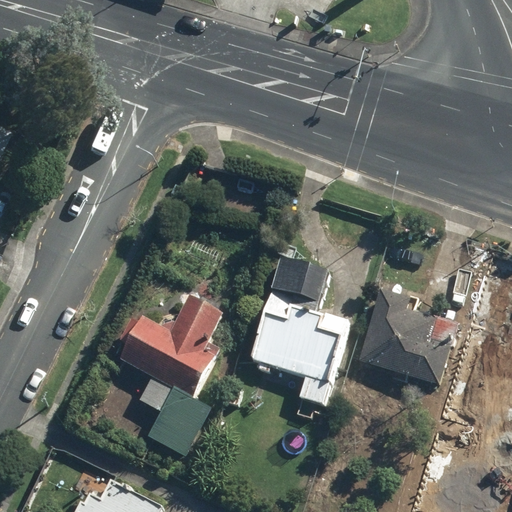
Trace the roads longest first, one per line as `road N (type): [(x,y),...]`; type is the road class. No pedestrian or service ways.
road 1 (secondary): [(170,53),(0,396)]
road 2 (primary): [(496,157),(170,53)]
road 3 (primary): [(170,53),(0,1)]
road 4 (secondary): [(496,157),(492,0)]
